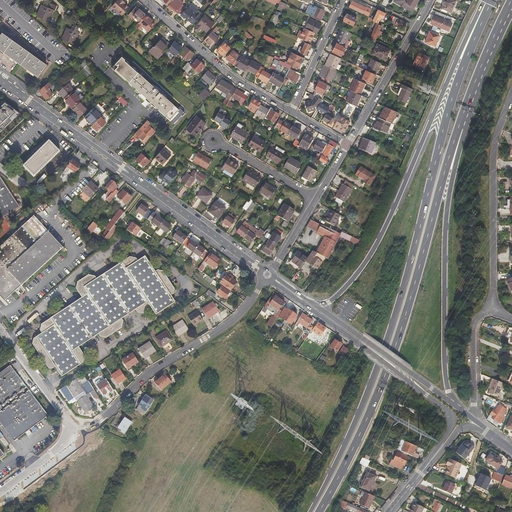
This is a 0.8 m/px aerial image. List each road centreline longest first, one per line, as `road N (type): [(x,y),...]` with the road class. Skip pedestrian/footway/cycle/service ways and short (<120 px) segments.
road 1 (primary): [(487,3),(366,260),(330,300),(310,306)]
road 2 (secondary): [(269,275),(0,80)]
road 3 (primary): [(451,402),(447,200),(469,96)]
road 4 (primary): [(487,3),(445,113),(407,292)]
road 5 (residential): [(269,275),(228,323),(141,379),(100,418),(70,425)]
road 6 (primary): [(407,292),(372,394),(313,511)]
road 7 (residential): [(491,312),(492,149),(511,84)]
road 8 (secondary): [(310,306),(442,407),(448,422),(429,462)]
road 9 (primary): [(407,292),(469,96)]
road 10 (residential): [(143,0),(226,73),(291,111)]
road 11 (secondary): [(451,402),(310,306)]
road 12 (residential): [(417,25),(347,144)]
road 13 (residential): [(291,111),(342,0)]
road 14 (residential): [(70,425),(0,327)]
